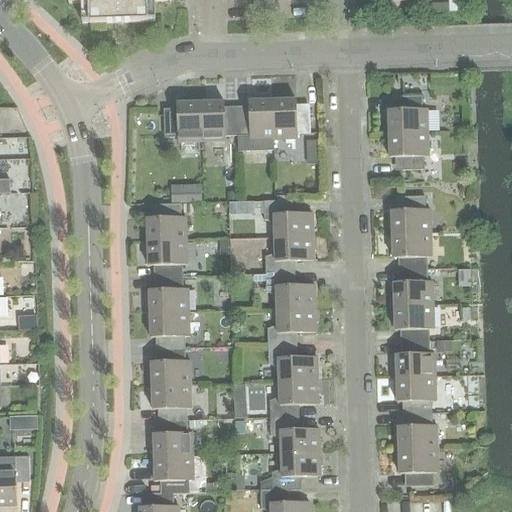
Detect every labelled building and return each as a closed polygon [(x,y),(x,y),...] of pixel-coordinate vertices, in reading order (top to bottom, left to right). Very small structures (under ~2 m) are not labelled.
[(89,25),(123,24),(148,23),(147,3),(167,2),(166,0),(68,0),(68,5),(89,5),(89,25)] [(459,2),(449,2),(449,13),(459,12),(459,2)] [(398,111),(387,112),(388,135),(427,134),(427,110),(422,111),(421,97),(397,98),(398,111)] [(296,112),(295,101),(272,102),(273,141),(297,140),(297,135),(310,135),(309,111),(296,112)] [(248,113),(236,113),(237,137),(249,137),(249,142),(273,141),(272,102),(248,103),(248,113)] [(223,103),(200,104),(201,143),(225,142),(225,138),(237,137),(236,113),(224,114),(223,103)] [(176,115),(166,115),(163,116),(164,139),(177,139),(177,144),(201,143),(200,104),(176,105),(176,115)] [(399,159),(400,172),(424,171),(423,158),(428,158),(427,134),(388,135),(389,159),(399,159)] [(316,141),(307,142),(307,154),(316,153),(316,141)] [(200,188),(185,189),(186,203),(200,203),(200,188)] [(391,212),(391,236),(430,235),(430,211),(425,211),(424,198),(400,199),(401,212),(391,212)] [(312,215),(287,216),(287,202),(263,203),(263,222),(265,222),(273,225),(274,240),(313,239),(312,215)] [(146,220),(147,244),(186,242),(185,219),(181,219),(180,206),(156,206),(157,220),(146,220)] [(430,235),(391,236),(392,260),(402,260),(403,270),(427,270),(426,259),(431,259),(430,235)] [(265,258),(265,273),(289,272),(289,263),(314,262),(313,239),(274,240),(274,255),(266,258),(265,258)] [(186,242),(147,244),(148,267),(158,267),(158,279),(182,279),(182,266),(187,266),(186,242)] [(393,284),(394,308),(433,307),(432,283),(427,283),(427,270),(403,270),(403,284),(393,284)] [(275,297),(276,312),(315,310),(314,287),(290,287),(289,272),(265,273),(266,294),(267,294),(275,297)] [(148,292),(149,316),(188,314),(188,291),(183,291),(182,279),(158,279),(159,292),(148,292)] [(433,307),(394,308),(394,332),(405,331),(405,344),(429,343),(429,331),(433,331),(433,307)] [(267,330),(267,348),(291,347),(291,335),(316,334),(315,310),(276,312),(276,327),(268,330),(267,330)] [(160,339),(161,351),(185,351),(184,338),(189,338),(188,314),(149,316),(150,339),(160,339)] [(395,356),(396,380),(435,379),(434,355),(429,355),(429,343),(405,344),(405,356),(395,356)] [(451,343),(436,344),(436,354),(451,353),(451,343)] [(291,347),(267,348),(268,366),(269,366),(278,369),(278,384),(317,382),(317,359),(292,359),(291,347)] [(151,364),(151,387),(190,386),(190,363),(185,363),(185,351),(161,351),(161,363),(151,364)] [(435,379),(396,380),(396,404),(407,403),(407,416),(431,415),(431,403),(436,402),(435,379)] [(317,382),(278,384),(278,399),(270,402),(269,402),(270,420),(294,419),(293,407),(318,406),(317,382)] [(162,411),(163,423),(187,422),(186,410),(191,410),(190,386),(151,387),(152,411),(162,411)] [(246,407),(234,408),(235,420),(247,419),(246,407)] [(397,428),(398,452),(437,451),(436,427),(431,427),(431,415),(407,416),(408,428),(397,428)] [(36,419),(24,419),(25,433),(37,432),(36,419)] [(294,419),(270,420),(270,438),(271,438),(280,440),(280,456),(319,454),(319,431),(294,431),(294,419)] [(153,436),(154,459),(193,458),(192,435),(187,435),(187,422),(163,423),(163,435),(153,436)] [(245,423),(236,423),(236,435),(245,435),(245,423)] [(409,475),(409,486),(409,489),(433,488),(433,475),(438,474),(437,451),(398,452),(399,476),(409,475)] [(319,454),(280,456),(281,471),(273,474),(271,474),(272,492),(284,492),(296,492),(295,479),(320,478),(319,454)] [(4,473),(0,473),(0,508),(16,508),(15,479),(29,479),(29,458),(4,459),(4,473)] [(165,483),(165,495),(173,496),(189,495),(189,482),(193,482),(193,458),(154,459),(154,483),(165,483)] [(264,511),(309,511),(309,504),(284,504),(284,492),(272,492),(260,492),(260,511),(262,511),(264,511)] [(139,509),(139,511),(178,511),(178,508),(173,508),(173,496),(165,495),(149,495),(149,509),(139,509)]
